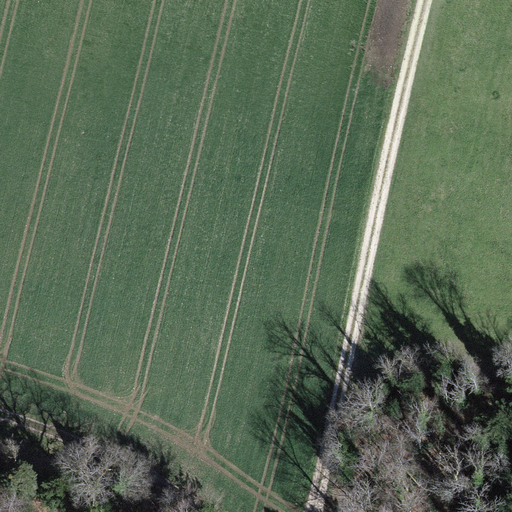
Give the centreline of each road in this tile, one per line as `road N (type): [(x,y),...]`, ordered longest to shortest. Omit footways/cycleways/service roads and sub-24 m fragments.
road 1 (track): [(421,0),(344,392)]
road 2 (track): [(182,511),(0,416)]
road 3 (track): [(344,392),(310,511)]
